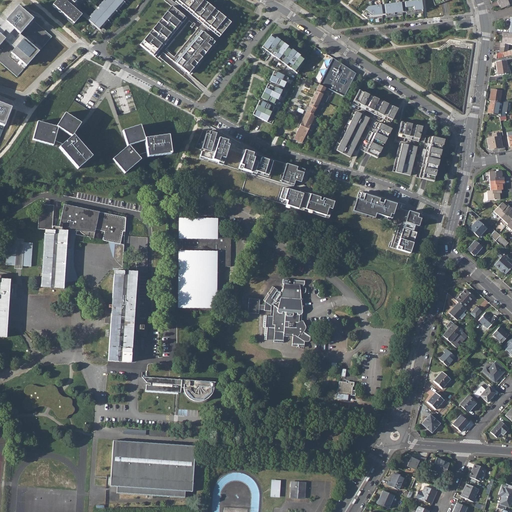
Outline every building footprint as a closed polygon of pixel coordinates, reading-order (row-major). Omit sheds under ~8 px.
[(74,23),(82,15),(65,0),(56,0),(53,5),(74,23)] [(65,0),(82,15),(90,22),(92,19),(80,8),(86,1),(99,12),(101,10),(89,0),(103,0),(107,3),(109,1),(107,0),(76,0),(74,3),(70,0),(65,0)] [(126,0),(109,0),(109,1),(107,3),(101,10),(99,12),(92,19),(90,22),(100,31),(126,0)] [(219,37),(231,23),(203,0),(176,0),(175,1),(219,37)] [(422,11),(421,0),(367,7),(361,14),(366,18),(378,17),(382,16),(381,9),(384,9),(385,16),(402,14),(401,7),(405,6),(405,13),(422,11)] [(219,37),(175,1),(171,6),(186,18),(155,57),(157,59),(163,53),(165,50),(189,21),(192,24),(193,23),(195,24),(194,25),(198,28),(201,31),(215,42),(219,37)] [(186,18),(171,6),(140,45),(155,57),(186,18)] [(0,44),(4,40),(14,49),(10,53),(26,66),(39,51),(20,35),(33,20),(18,7),(0,26),(0,44)] [(174,57),(165,50),(163,53),(175,63),(201,31),(198,28),(174,57)] [(215,42),(201,31),(175,63),(189,74),(215,42)] [(304,59),(271,35),(262,48),(297,74),(304,59)] [(500,42),(500,46),(507,47),(508,44),(511,44),(511,38),(502,37),(501,42),(500,42)] [(496,54),(495,58),(500,57),(511,54),(511,49),(507,51),(499,53),(496,54)] [(332,59),(319,86),(325,88),(343,97),(356,74),(332,59)] [(495,62),(497,76),(508,75),(506,61),(495,62)] [(288,78),(274,71),(269,81),(275,84),(274,87),(268,84),(261,98),(267,101),(265,103),(259,100),(252,115),(267,122),(273,107),(272,106),(273,104),(275,105),(282,90),(280,90),(281,87),(283,88),(288,78)] [(293,139),(302,143),(314,117),(313,115),(325,88),(319,86),(316,91),(315,91),(308,106),(309,106),(293,139)] [(490,100),(499,102),(501,91),(491,89),(489,100),(490,100)] [(397,109),(359,90),(352,104),(391,123),(397,109)] [(499,102),(490,100),(489,107),(488,107),(487,112),(500,114),(501,112),(500,112),(498,111),(499,102)] [(0,125),(3,127),(10,108),(0,104),(0,125)] [(57,125),(39,120),(34,138),(54,143),(59,126),(73,135),(60,146),(79,167),(93,155),(74,133),(82,121),(66,111),(57,125)] [(369,118),(355,112),(336,151),(350,157),(369,118)] [(422,127),(401,122),(398,134),(419,139),(422,127)] [(145,137),(141,124),(123,129),(128,144),(113,157),(125,172),(142,158),(130,144),(145,139),(147,156),(171,152),(169,134),(145,137)] [(391,129),(380,124),(366,153),(377,158),(391,129)] [(216,134),(207,131),(201,150),(202,150),(200,156),(223,164),(229,142),(215,137),(216,134)] [(502,147),(502,146),(500,136),(499,132),(492,133),(492,138),(487,139),(488,149),(502,147)] [(444,140),(429,136),(419,178),(434,182),(444,140)] [(414,147),(400,143),(393,171),(407,175),(414,147)] [(255,154),(244,151),(239,169),(256,174),(257,172),(268,175),(273,162),(261,158),(259,164),(253,162),(255,154)] [(304,170),(286,164),(280,183),(293,187),(295,181),(300,183),(304,170)] [(489,172),(489,181),(504,180),(503,177),(501,177),(501,171),(489,172)] [(489,181),(490,191),(501,190),(502,190),(502,184),(504,184),(504,180),(489,181)] [(299,193),(283,188),(279,199),(287,201),(286,205),(298,209),(299,207),(329,217),(334,202),(323,199),(322,201),(319,201),(320,198),(300,191),(299,193)] [(0,197),(0,207),(18,198),(14,190),(0,197)] [(486,191),(487,200),(498,200),(499,199),(499,194),(501,194),(501,190),(490,191),(486,191)] [(392,219),(396,204),(361,193),(359,199),(356,198),(352,211),(372,217),(373,213),(392,219)] [(501,203),(493,212),(496,214),(500,218),(510,207),(508,205),(506,207),(501,203)] [(40,287),(63,288),(67,231),(79,231),(86,236),(93,238),(95,229),(104,231),(102,240),(120,244),(122,231),(125,232),(126,217),(63,204),(58,227),(52,226),(54,206),(39,204),(38,229),(45,230),(40,287)] [(500,218),(507,224),(511,219),(511,212),(511,210),(511,208),(510,207),(500,218)] [(422,215),(408,211),(405,222),(418,227),(422,215)] [(180,252),(179,308),(215,308),(215,277),(217,277),(222,274),(222,267),(231,267),(231,233),(217,233),(215,233),(215,238),(211,238),(211,220),(186,219),(186,224),(181,224),(181,238),(183,238),(183,252),(180,252)] [(470,229),(479,238),(487,229),(478,221),(470,229)] [(416,233),(403,229),(396,249),(410,253),(416,233)] [(490,236),(495,241),(500,236),(495,231),(490,236)] [(495,241),(503,249),(504,248),(508,243),(500,236),(495,241)] [(467,250),(475,256),(478,253),(480,255),(485,250),(475,241),(467,250)] [(17,242),(7,242),(5,265),(16,266),(17,242)] [(32,243),(22,243),(20,266),(31,267),(32,243)] [(114,257),(123,258),(124,245),(114,244),(114,257)] [(495,265),(505,275),(511,267),(511,265),(507,261),(509,259),(504,254),(507,251),(504,248),(503,249),(498,255),(501,258),(495,265)] [(108,361),(131,362),(136,272),(114,271),(111,312),(109,312),(108,323),(111,323),(108,361)] [(0,336),(6,337),(10,280),(0,279),(0,336)] [(274,310),(274,316),(271,316),(265,316),(264,328),(265,328),(265,340),(274,340),(274,342),(283,343),(284,336),(293,336),(292,346),(304,347),(305,342),(309,343),(310,342),(311,335),(305,330),(306,328),(304,322),(303,321),(300,322),(300,319),(300,315),(302,315),(303,313),(303,309),(304,307),(304,306),(302,304),(301,294),(305,294),(307,293),(307,288),(304,288),(304,286),(305,286),(305,281),(295,280),(294,284),(289,284),(289,280),(284,279),(283,284),(285,284),(282,294),(281,293),(281,292),(274,286),(264,300),(265,301),(265,305),(260,304),(260,299),(249,298),(248,312),(259,313),(259,309),(264,309),(264,310),(271,311),(271,310),(274,310)] [(459,303),(464,308),(473,297),(465,290),(456,300),(459,303)] [(449,313),(457,320),(466,310),(464,308),(459,303),(449,313)] [(470,313),(476,318),(482,311),(477,306),(470,313)] [(478,320),(488,329),(497,318),(494,315),(492,318),(485,312),(478,320)] [(443,336),(457,348),(460,345),(457,342),(460,339),(463,342),(468,336),(451,321),(446,327),(449,329),(443,336)] [(139,334),(147,334),(148,326),(135,325),(137,330),(139,333),(139,334)] [(493,335),(502,343),(509,335),(500,327),(493,335)] [(439,359),(447,366),(455,357),(446,349),(444,352),(445,353),(439,359)] [(482,371),(494,382),(504,372),(501,370),(496,365),(498,362),(496,360),(488,370),(485,367),(482,371)] [(433,381),(442,389),(450,380),(442,372),(433,381)] [(194,400),(199,401),(201,401),(207,399),(211,395),(213,389),(214,382),(142,377),(148,383),(151,383),(151,385),(147,384),(147,390),(181,392),(181,388),(184,388),(187,395),(190,398),(194,400)] [(335,399),(347,401),(348,395),(351,396),(352,387),(354,387),(355,382),(349,382),(348,384),(347,383),(347,382),(340,381),(338,394),(336,394),(335,399)] [(37,404),(38,402),(42,403),(48,403),(52,401),(54,403),(53,404),(53,406),(56,408),(56,409),(55,413),(56,414),(58,416),(60,416),(62,417),(64,418),(66,416),(66,414),(66,413),(68,412),(69,413),(70,413),(72,412),(73,410),(73,408),(71,405),(71,400),(68,398),(64,398),(60,396),(58,396),(56,398),(54,396),(56,393),(56,390),(55,387),(52,386),(48,386),(40,389),(38,387),(36,388),(33,385),(30,385),(28,385),(26,386),(24,389),(23,391),(24,393),(27,394),(28,395),(27,397),(24,399),(23,401),(22,404),(23,406),(24,408),(26,409),(28,410),(31,410),(33,408),(35,404),(37,404)] [(480,396),(487,402),(495,393),(488,387),(480,396)] [(427,402),(435,410),(444,400),(435,393),(427,402)] [(459,404),(468,412),(476,403),(468,395),(459,404)] [(421,424),(432,433),(440,424),(430,415),(421,424)] [(451,424),(460,432),(468,422),(460,415),(451,424)] [(491,431),(497,437),(500,433),(503,436),(509,429),(500,421),(491,431)] [(196,448),(115,443),(112,488),(118,489),(118,494),(186,498),(186,493),(193,493),(196,448)] [(431,470),(444,476),(449,464),(436,458),(431,470)] [(469,478),(480,482),(485,470),(474,465),(469,478)] [(387,485),(398,490),(404,478),(394,473),(391,482),(389,481),(387,485)] [(412,488),(418,490),(421,481),(415,479),(412,488)] [(279,497),(280,482),(272,482),(271,496),(279,497)] [(290,497),(304,498),(305,483),(291,482),(290,497)] [(503,496),(500,504),(506,506),(509,507),(511,500),(511,496),(511,486),(503,483),(499,495),(503,496)] [(461,497),(473,502),(479,490),(466,484),(461,497)] [(419,499),(431,504),(436,492),(424,487),(419,499)] [(377,504),(388,509),(394,496),(382,491),(377,504)] [(452,511),(464,511),(467,508),(456,503),(452,511)] [(511,511),(505,510),(506,506),(500,504),(499,503),(495,511),(511,511)]
